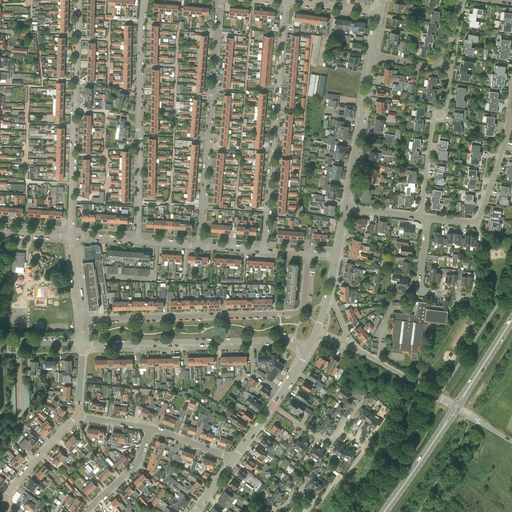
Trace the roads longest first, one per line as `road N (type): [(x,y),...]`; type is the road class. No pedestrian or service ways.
road 1 (residential): [(80,319),(294,313),(303,304),(307,254)]
road 2 (residential): [(263,250),(285,1)]
road 3 (residential): [(198,246),(220,0)]
road 4 (residential): [(137,241),(142,0)]
road 5 (residential): [(69,236),(78,0)]
road 6 (residential): [(82,343),(288,338),(308,347)]
road 7 (residential): [(427,217),(477,220),(511,93)]
road 8 (residential): [(419,216),(432,120),(446,108),(450,71),(436,62)]
road 9 (tertiary): [(344,207),(371,55)]
road 10 (residential): [(454,408),(342,343)]
road 11 (primary): [(454,408),(384,511)]
